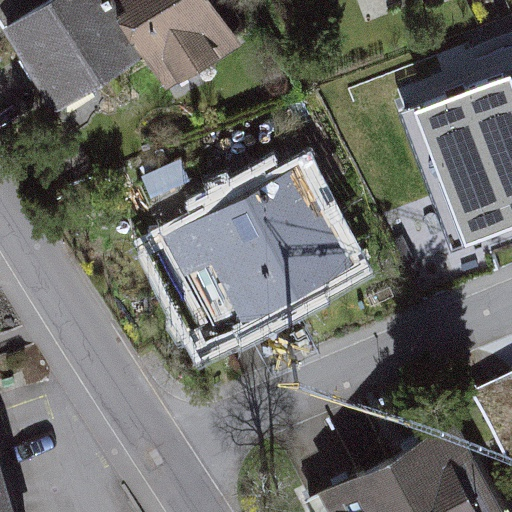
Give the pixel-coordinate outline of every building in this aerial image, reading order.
[(108,0),(42,0),(5,24),(60,110),(144,56),(108,0)] [(246,41),(220,0),(117,0),(173,87),(246,41)] [(458,80),(384,107),(410,177),(475,153),(503,229),(511,225),(511,78),(464,96),(458,80)] [(309,179),(168,239),(209,334),(349,274),(309,179)] [(511,384),(476,401),(511,476),(511,384)] [(327,489),(337,511),(511,511),(474,425),(327,489)] [(0,511),(27,511),(8,447),(0,448),(0,511)]
